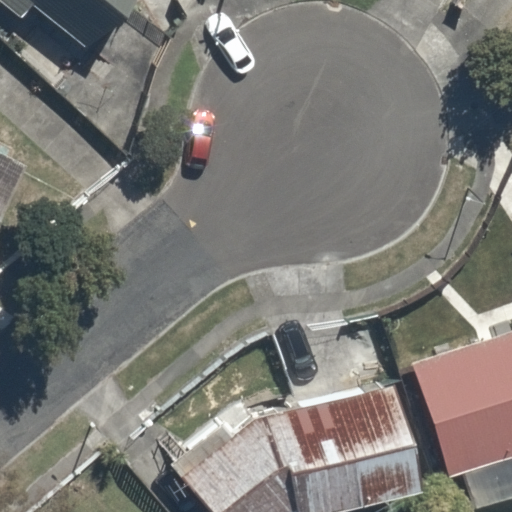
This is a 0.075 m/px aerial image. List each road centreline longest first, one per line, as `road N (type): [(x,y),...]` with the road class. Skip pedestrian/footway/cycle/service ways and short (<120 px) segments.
road 1 (residential): [(0,392),(301,140)]
road 2 (residential): [(301,140),(511,103)]
road 3 (residential): [(301,140),(394,0)]
